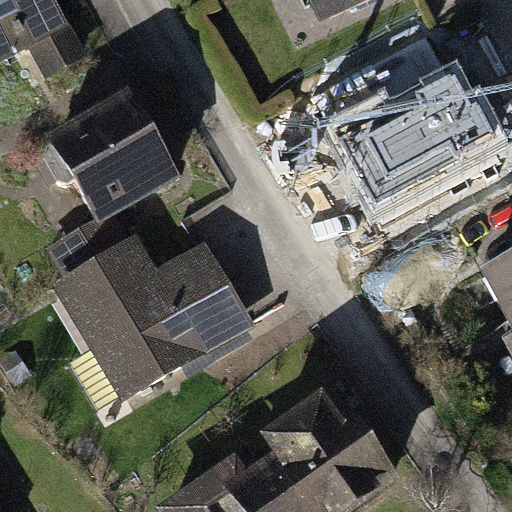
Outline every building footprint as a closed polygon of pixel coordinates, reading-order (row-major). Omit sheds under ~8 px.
[(0,0),(0,69),(67,35),(49,0),(0,0)] [(392,0),(303,0),(319,34),(392,0)] [(496,145),(459,75),(366,123),(403,193),(496,145)] [(79,250),(122,225),(180,191),(128,102),(27,161),(72,239),(79,250)] [(157,283),(122,225),(79,250),(72,239),(53,250),(72,281),(49,295),(122,415),(253,336),(203,255),(157,283)] [(511,271),(482,288),(511,340),(511,271)] [(273,469),(249,486),(232,461),(161,511),(380,511),(406,494),(357,427),(343,437),(324,411),(263,455),(273,469)]
